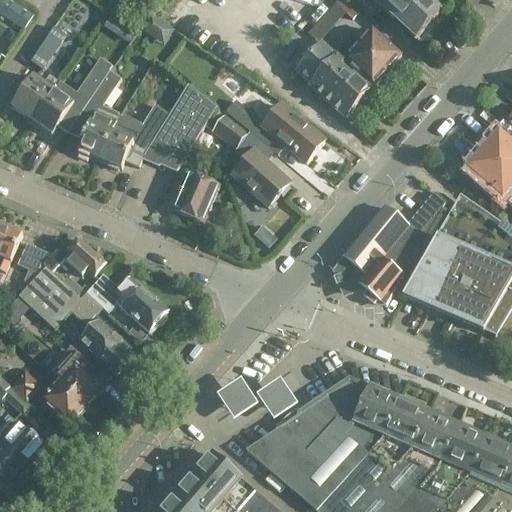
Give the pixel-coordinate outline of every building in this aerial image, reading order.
[(34,19),(5,0),(0,0),(0,15),(25,32),(34,19)] [(131,0),(146,10),(152,0),(131,0)] [(340,0),(334,7),(344,15),(353,23),(361,14),(345,0),(340,0)] [(440,16),(422,0),(346,0),(371,22),(381,11),(417,43),(440,16)] [(55,30),(31,66),(43,74),(67,38),(55,30)] [(371,33),(352,53),(382,80),(400,59),(371,33)] [(382,80),(352,53),(342,65),(335,59),(334,60),(321,48),(319,46),(316,43),(309,51),(363,100),(382,80)] [(363,100),(309,51),(307,53),(312,58),(297,75),(310,87),(309,88),(345,121),(363,100)] [(77,98),(88,105),(113,70),(101,62),(77,98)] [(113,70),(88,105),(89,106),(67,135),(81,141),(76,152),(79,154),(78,156),(87,160),(88,158),(98,162),(114,126),(105,122),(105,123),(95,118),(98,112),(102,114),(122,83),(110,76),(114,70),(113,70)] [(12,111),(32,125),(59,85),(50,79),(45,87),(34,80),(12,111)] [(59,85),(32,125),(51,138),(73,107),(62,99),(67,90),(59,85)] [(167,125),(165,124),(143,160),(178,175),(206,130),(207,128),(217,111),(189,89),(167,125)] [(325,145),(280,108),(264,127),(236,104),(226,117),(248,135),(275,156),(282,147),(307,167),(325,145)] [(247,137),(223,119),(217,114),(207,128),(206,130),(211,135),(235,153),(247,137)] [(114,126),(98,162),(107,166),(106,169),(116,173),(117,171),(120,172),(123,164),(137,170),(143,160),(165,124),(150,115),(143,127),(122,119),(122,120),(120,119),(115,127),(114,126)] [(247,137),(235,153),(233,155),(244,164),(231,179),(269,211),(290,186),(267,166),(268,164),(275,156),(248,135),(247,137)] [(511,146),(500,136),(467,173),(511,213),(511,146)] [(220,189),(190,176),(173,214),(204,227),(220,189)] [(408,229),(387,212),(338,272),(347,295),(361,289),(388,310),(395,296),(405,302),(453,217),(444,212),(447,207),(434,197),(408,229)] [(511,241),(460,205),(453,217),(405,302),(404,302),(485,337),(489,331),(496,335),(511,309),(511,241)] [(23,238),(0,227),(0,260),(3,262),(0,268),(0,273),(6,277),(23,238)] [(68,256),(68,257),(74,262),(71,265),(78,271),(81,268),(86,273),(79,281),(91,292),(99,282),(94,278),(105,266),(79,244),(68,256)] [(27,248),(23,257),(18,269),(36,277),(44,268),(52,259),(27,248)] [(53,259),(52,259),(44,268),(52,275),(65,261),(57,254),(53,259)] [(81,302),(52,275),(44,268),(36,277),(37,278),(38,277),(39,279),(19,301),(70,348),(77,340),(89,351),(88,353),(115,378),(128,364),(122,359),(129,352),(107,332),(100,340),(88,329),(99,318),(81,302)] [(101,280),(99,282),(91,292),(91,293),(87,297),(86,296),(81,302),(99,318),(103,313),(109,318),(118,308),(116,306),(122,299),(119,296),(120,294),(103,279),(102,281),(101,280)] [(131,282),(120,294),(119,296),(122,299),(116,306),(118,308),(148,336),(167,315),(131,282)] [(10,311),(3,319),(14,329),(20,321),(10,311)] [(511,318),(501,337),(498,343),(511,348),(511,318)] [(75,368),(58,386),(86,411),(102,393),(75,368)] [(27,407),(42,390),(26,376),(11,391),(11,392),(27,407)] [(0,380),(0,404),(1,405),(4,402),(25,421),(33,413),(27,407),(11,392),(11,391),(0,380)] [(69,429),(86,411),(58,386),(42,405),(69,429)] [(246,455),(259,465),(312,511),(322,511),(383,443),(401,403),(372,390),(370,394),(351,386),(304,417),(298,413),(286,420),(276,432),(278,434),(246,455)] [(430,416),(401,403),(383,443),(322,511),(362,511),(412,456),(430,416)] [(459,428),(430,416),(412,456),(362,511),(403,511),(442,469),(459,428)] [(0,428),(0,445),(29,471),(46,452),(8,419),(0,428)] [(489,441),(459,428),(442,469),(403,511),(443,511),(471,481),(489,441)] [(511,467),(511,451),(489,441),(471,481),(443,511),(483,511),(500,494),(511,467)] [(0,478),(12,489),(29,471),(0,445),(0,478)] [(243,485),(213,458),(195,480),(225,506),(243,485)] [(511,511),(511,467),(500,494),(483,511),(511,511)] [(219,511),(225,506),(195,480),(176,501),(189,511),(219,511)] [(219,511),(276,511),(243,485),(225,506),(219,511)] [(189,511),(176,501),(166,511),(189,511)]
